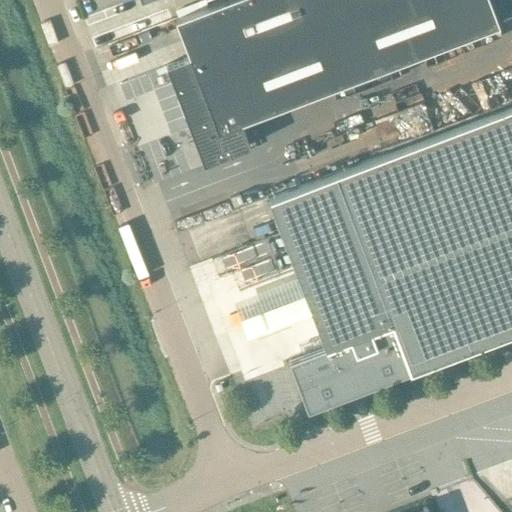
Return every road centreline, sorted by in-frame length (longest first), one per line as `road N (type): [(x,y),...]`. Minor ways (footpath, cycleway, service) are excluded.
road 1 (unclassified): [(232,486),(47,0)]
road 2 (tertiary): [(111,511),(0,218)]
road 3 (unclassified): [(232,486),(511,379)]
